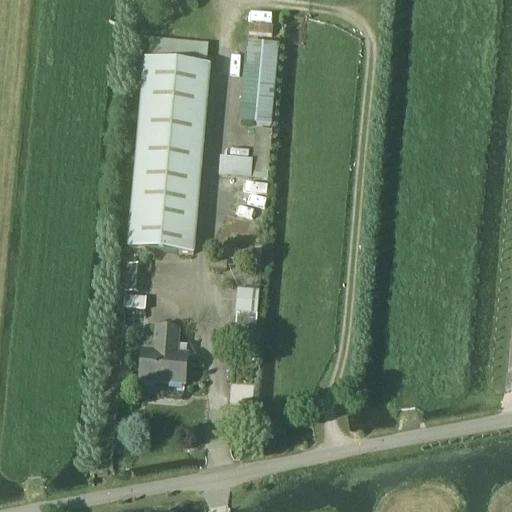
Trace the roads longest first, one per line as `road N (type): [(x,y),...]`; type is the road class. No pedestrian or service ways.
road 1 (track): [(299,0),(372,18),(352,352),(336,403),(343,448)]
road 2 (unclassified): [(37,511),(511,415)]
road 3 (track): [(448,0),(415,432)]
